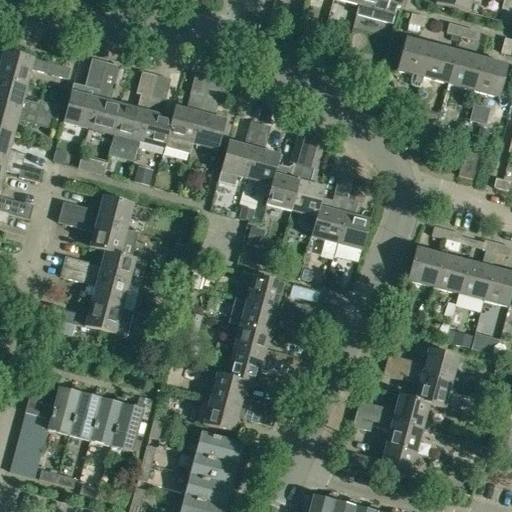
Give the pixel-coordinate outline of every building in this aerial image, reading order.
[(359,0),(358,7),(355,17),(390,26),(396,5),(399,6),(401,0),(359,0)] [(436,0),(435,5),(468,14),(471,0),(436,0)] [(511,4),(511,0),(503,0),(501,10),(510,12),(511,4)] [(425,19),(411,15),(408,25),(422,28),(425,19)] [(445,34),(460,38),(462,29),(448,25),(445,34)] [(476,33),(462,29),(460,38),(474,42),(476,33)] [(395,73),(422,80),(430,46),(404,39),(395,73)] [(511,46),(511,42),(504,40),(500,54),(509,57),(511,46)] [(456,53),(430,46),(422,80),(447,86),(456,53)] [(3,53),(0,63),(0,79),(26,87),(30,72),(66,81),(69,71),(3,53)] [(481,60),(456,53),(447,86),(472,93),(481,60)] [(481,60),(472,93),(498,100),(507,67),(481,60)] [(72,85),(62,124),(87,131),(99,85),(105,64),(91,61),(84,88),(72,85)] [(0,79),(0,106),(55,122),(58,109),(37,103),(36,106),(22,102),(26,87),(0,79)] [(87,131),(113,137),(121,107),(106,103),(110,88),(99,85),(87,131)] [(135,111),(121,107),(113,137),(113,138),(112,143),(136,149),(138,144),(150,99),(139,96),(135,111)] [(171,121),(163,151),(188,157),(191,146),(203,100),(193,98),(189,113),(173,109),(170,121),(171,121)] [(171,121),(170,121),(156,117),(160,101),(150,99),(138,144),(163,151),(171,121)] [(203,100),(191,146),(217,153),(225,123),(209,118),(213,103),(203,100)] [(55,122),(0,106),(0,133),(13,137),(17,122),(53,132),(55,122)] [(423,122),(423,124),(434,127),(434,124),(437,115),(426,112),(423,122)] [(247,132),(257,135),(259,126),(249,123),(247,132)] [(259,126),(257,135),(267,138),(270,129),(259,126)] [(219,174),(245,180),(257,135),(247,132),(243,148),(227,144),(219,174)] [(9,152),(13,137),(0,133),(0,160),(21,167),(22,166),(24,156),(9,152)] [(245,180),(270,187),(273,177),(279,157),(263,153),(267,138),(257,135),(245,180)] [(66,153),(55,150),(52,161),(64,164),(66,153)] [(464,154),(459,171),(457,178),(471,182),(478,157),(464,154)] [(294,156),(292,165),(302,168),(305,158),(294,156)] [(302,168),(312,171),(315,161),(305,158),(302,168)] [(42,172),(22,166),(21,167),(0,160),(0,184),(3,172),(18,176),(18,179),(39,185),(42,172)] [(264,207),(290,213),(302,168),(292,165),(288,181),(273,177),(270,187),(264,207)] [(312,171),(302,168),(290,213),(298,215),(297,222),(301,230),(311,233),(315,220),(318,210),(321,200),(324,190),(308,186),(312,171)] [(152,174),(139,170),(135,184),(148,187),(152,174)] [(509,185),(501,183),(494,181),(492,190),(507,194),(509,185)] [(62,204),(59,214),(125,232),(132,206),(102,198),(98,214),(62,204)] [(310,239),(335,246),(347,200),(337,198),(335,204),(321,200),(318,210),(315,220),(311,233),(310,239)] [(0,214),(8,216),(8,217),(29,222),(33,208),(0,199),(0,214)] [(357,203),(347,200),(335,246),(361,253),(369,223),(353,219),(357,203)] [(0,225),(5,227),(8,217),(8,216),(0,214),(0,225)] [(138,235),(125,232),(59,214),(57,224),(93,234),(89,250),(104,254),(104,253),(119,257),(119,256),(131,260),(138,235)] [(264,231),(258,230),(250,227),(246,244),(260,248),(260,247),(264,231)] [(431,238),(445,242),(447,232),(433,229),(431,238)] [(461,236),(447,232),(445,242),(459,245),(461,236)] [(481,251),(495,255),(498,246),(483,242),(481,251)] [(498,246),(495,255),(509,259),(511,249),(498,246)] [(406,283),(432,290),(441,256),(415,250),(406,283)] [(274,256),(256,251),(253,264),(270,269),(274,256)] [(64,258),(61,269),(127,286),(139,289),(146,264),(131,260),(119,256),(119,257),(104,253),(104,254),(100,268),(64,258)] [(289,273),(293,256),(282,254),(279,271),(289,273)] [(168,267),(183,271),(186,258),(171,255),(168,267)] [(466,263),(441,256),(432,290),(458,297),(466,263)] [(491,270),(466,263),(458,297),(482,303),(491,270)] [(95,288),(91,303),(121,311),(127,286),(61,269),(59,279),(95,288)] [(507,310),(511,292),(511,275),(491,270),(482,303),(507,310)] [(252,277),(245,303),(311,321),(314,310),(278,301),(282,285),(252,277)] [(133,315),(121,311),(91,303),(87,318),(51,309),(48,319),(126,340),(133,315)] [(245,303),(239,328),(269,336),(273,321),(308,331),(311,321),(245,303)] [(183,326),(199,329),(201,319),(186,315),(183,326)] [(265,351),(269,336),(239,328),(232,354),(298,371),(301,361),(265,351)] [(387,357),(385,367),(451,384),(457,358),(427,351),(423,366),(387,357)] [(232,354),(226,378),(225,379),(245,384),(255,387),(259,372),(295,381),(298,371),(232,354)] [(444,410),(451,384),(385,367),(382,377),(418,387),(414,401),(428,406),(444,410)] [(216,376),(209,401),(275,419),(277,408),(241,399),(245,384),(225,379),(226,378),(216,376)] [(46,432),(68,438),(79,395),(80,396),(82,390),(74,388),(72,394),(57,390),(49,421),(46,432)] [(68,438),(89,443),(100,401),(101,401),(102,395),(95,393),(93,399),(80,396),(79,395),(68,438)] [(358,403),(356,413),(421,430),(428,406),(414,401),(398,397),(394,412),(358,403)] [(89,443),(110,449),(121,407),(122,407),(123,401),(116,399),(114,405),(101,401),(100,401),(89,443)] [(24,415),(45,420),(49,406),(28,400),(24,414),(24,415)] [(272,429),(275,419),(209,401),(202,427),(232,435),(236,419),(272,429)] [(135,410),(122,407),(121,407),(110,449),(132,454),(144,406),(137,404),(135,410)] [(415,455),(421,430),(356,413),(353,423),(389,433),(385,448),(415,455)] [(23,427),(46,433),(46,432),(49,421),(45,420),(24,415),(26,416),(23,427)] [(153,421),(148,439),(157,441),(162,424),(153,421)] [(43,445),(46,433),(23,427),(20,438),(18,438),(43,445)] [(201,434),(195,456),(236,467),(236,468),(242,470),(245,462),(238,460),(242,446),(201,434)] [(15,450),(40,456),(43,445),(18,438),(18,439),(20,439),(17,450),(15,449),(15,450)] [(146,447),(141,464),(151,467),(155,449),(146,447)] [(415,455),(385,448),(381,462),(345,453),(342,464),(408,481),(415,455)] [(17,451),(14,462),(37,468),(40,456),(15,450),(17,451)] [(195,456),(189,477),(231,488),(230,489),(237,491),(239,483),(232,481),(236,468),(236,467),(195,456)] [(9,474),(34,480),(37,468),(14,462),(11,473),(9,472),(9,474)] [(141,464),(137,482),(146,484),(151,467),(141,464)] [(40,472),(38,481),(55,486),(58,476),(40,472)] [(55,486),(72,490),(75,481),(58,476),(55,486)] [(227,502),(230,489),(231,488),(189,477),(183,498),(225,509),(225,510),(230,511),(231,511),(233,504),(227,502)] [(78,496),(96,501),(98,492),(81,487),(78,496)] [(118,488),(113,505),(123,508),(127,490),(118,488)] [(130,506),(139,509),(144,492),(135,489),(130,506)] [(330,511),(333,503),(334,503),(336,497),(328,495),(326,501),(312,497),(307,511),(330,511)] [(224,511),(225,510),(225,509),(183,498),(179,511),(224,511)] [(347,507),(334,503),(333,503),(330,511),(353,511),(354,508),(355,509),(357,503),(349,501),(347,507)]
